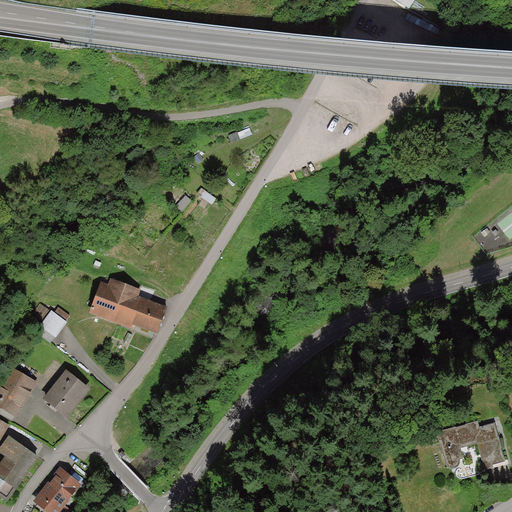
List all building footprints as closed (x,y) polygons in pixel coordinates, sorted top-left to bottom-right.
[(394,0),(411,11),(418,2),(414,0),(394,0)] [(511,216),(500,226),(508,236),(511,240),(511,216)] [(508,236),(500,226),(485,238),(493,248),(508,236)] [(107,285),(100,283),(88,315),(129,330),(130,327),(140,300),(141,299),(137,297),(139,291),(109,280),(107,285)] [(140,300),(130,327),(157,337),(166,310),(140,300)] [(53,315),(38,305),(30,317),(41,324),(38,328),(40,330),(36,336),(49,344),(52,339),(55,341),(70,318),(57,309),(53,315)] [(34,383),(9,368),(0,383),(0,410),(13,418),(34,383)] [(88,390),(65,372),(43,402),(66,419),(88,390)] [(0,439),(8,426),(0,421),(0,439)] [(477,422),(438,435),(447,466),(447,469),(451,471),(455,470),(458,469),(459,467),(458,463),(463,461),(461,451),(476,447),(484,471),(505,463),(493,424),(479,428),(477,422)] [(38,457),(8,438),(0,450),(0,498),(8,503),(38,457)] [(59,511),(79,486),(57,470),(32,504),(42,511),(59,511)]
